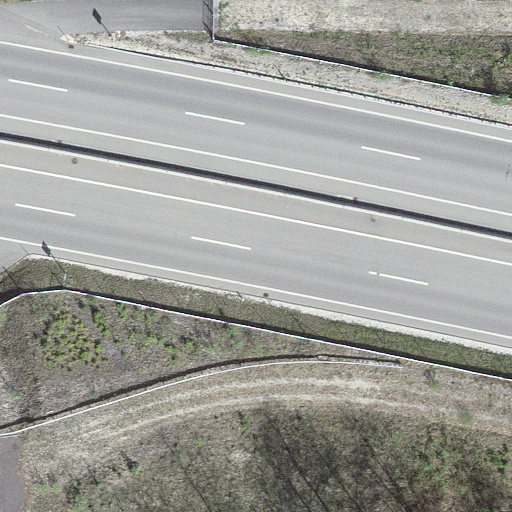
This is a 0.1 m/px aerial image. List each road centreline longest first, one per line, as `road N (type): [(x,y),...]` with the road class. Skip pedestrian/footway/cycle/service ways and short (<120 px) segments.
road 1 (motorway): [(0,202),(511,303)]
road 2 (motorway): [(511,179),(0,79)]
road 3 (track): [(212,11),(511,11)]
